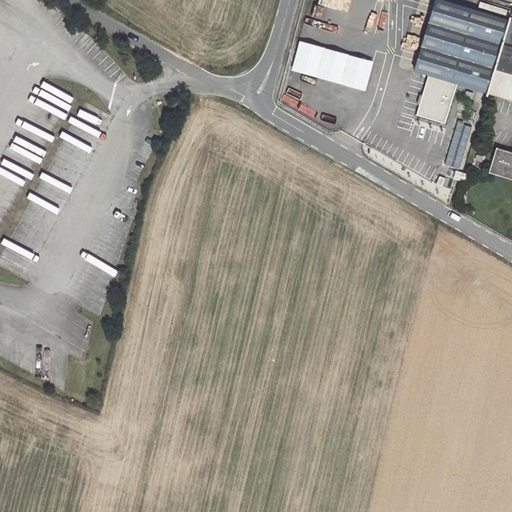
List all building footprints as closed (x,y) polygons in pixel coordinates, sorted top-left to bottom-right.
[(511,17),(452,0),(436,0),(416,68),(489,91),(511,17)] [(511,13),(511,17),(489,91),(511,97),(511,13)] [(372,64),(300,43),(292,70),(364,91),(372,64)] [(436,90),(412,83),(405,106),(429,113),(431,107),(436,90)] [(475,93),(456,88),(454,94),(474,100),(475,93)] [(449,94),(436,90),(431,107),(444,111),(444,110),(448,96),(449,94)] [(461,99),(448,96),(444,110),(457,113),(461,99)] [(511,152),(494,147),(487,170),(511,177),(511,152)] [(440,165),(427,160),(419,181),(433,186),(440,165)] [(464,172),(457,170),(455,179),(461,181),(464,172)] [(468,183),(470,174),(464,172),(461,181),(468,183)]
